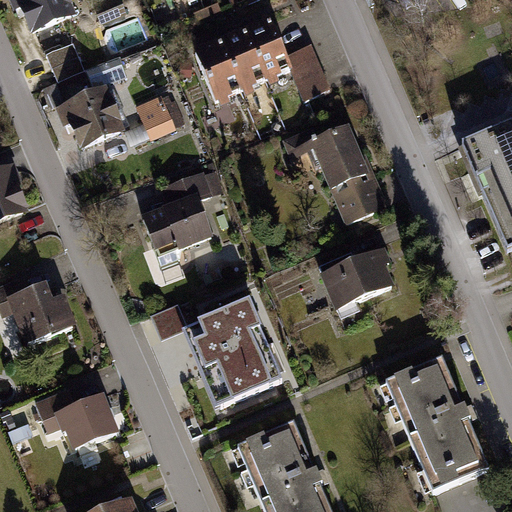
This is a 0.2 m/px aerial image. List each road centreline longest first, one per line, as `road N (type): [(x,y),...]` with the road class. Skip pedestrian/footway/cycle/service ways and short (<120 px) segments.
road 1 (residential): [(0,56),(202,511)]
road 2 (residential): [(341,0),(511,395)]
